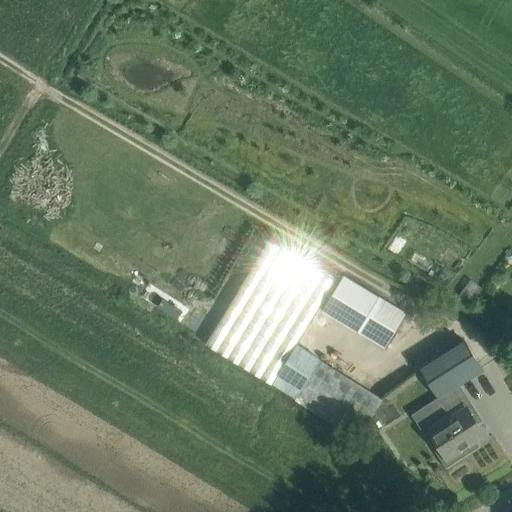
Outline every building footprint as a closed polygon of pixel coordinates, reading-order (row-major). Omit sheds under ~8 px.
[(270,239),(207,345),(272,384),(295,345),(335,278),(270,239)] [(386,348),(407,314),(344,275),(323,310),(386,348)] [(463,339),(419,367),(438,398),(440,397),(453,388),(483,369),(463,339)] [(272,384),(337,423),(341,417),(362,429),(381,397),(295,345),(272,384)] [(447,409),(425,424),(438,445),(434,447),(433,446),(432,446),(446,468),(448,467),(446,466),(476,447),(473,442),(484,435),(476,422),(481,420),(471,405),(466,408),(453,388),(440,397),(447,409)]
